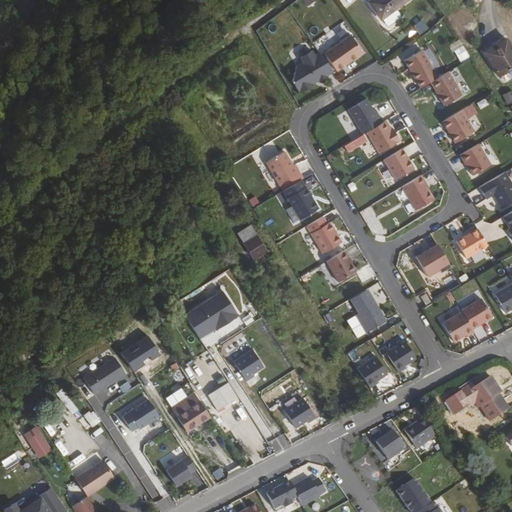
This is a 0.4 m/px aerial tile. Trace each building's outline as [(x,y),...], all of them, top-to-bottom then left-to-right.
[(381,19),(405,0),(371,0),(369,2),(381,19)] [(325,54),(337,72),(363,53),(351,36),(325,54)] [(484,51),(486,54),(508,40),(506,37),(484,51)] [(500,76),(511,68),(511,47),(508,40),(486,54),(500,76)] [(460,62),(470,57),(464,45),(454,50),(460,62)] [(422,51),(405,61),(421,88),(431,83),(439,78),(422,51)] [(431,83),(445,106),(462,96),(448,72),(439,78),(431,83)] [(502,95),(507,104),(511,101),(511,89),(502,95)] [(486,97),(477,102),(481,109),(490,104),(486,97)] [(367,133),(384,123),(377,112),(375,113),(368,102),(350,112),(363,135),(367,133)] [(443,122),(456,143),(473,133),(460,112),(443,122)] [(384,123),(367,133),(380,154),(401,142),(393,130),(392,131),(386,121),(384,123)] [(460,156),(464,163),(465,162),(473,176),(491,165),(478,145),(460,156)] [(414,169),(402,149),(384,160),(396,180),(414,169)] [(285,152),(267,163),(284,192),(302,181),(304,179),(295,165),(293,166),(285,152)] [(511,183),(505,172),(479,188),(486,200),(494,195),(502,209),(511,203),(511,183)] [(421,176),(401,188),(415,212),(434,201),(427,189),(429,188),(421,176)] [(284,192),(301,221),(319,210),(302,181),(284,192)] [(330,223),(312,234),(324,254),(342,243),(330,223)] [(253,261),(267,253),(251,227),(238,236),(253,261)] [(488,246),(478,229),(457,242),(467,259),(488,246)] [(430,235),(414,244),(419,252),(435,243),(430,235)] [(452,268),(438,245),(417,257),(429,277),(440,270),(442,274),(452,268)] [(350,258),(345,251),(327,262),(339,283),(357,272),(349,259),(350,258)] [(511,283),(501,290),(511,309),(511,283)] [(372,298),(367,290),(351,300),(359,314),(356,316),(367,334),(387,322),(373,298),(372,298)] [(223,291),(185,316),(203,343),(218,333),(217,331),(239,316),(223,291)] [(427,294),(422,297),(427,305),(432,302),(427,294)] [(461,309),(462,311),(472,328),(492,316),(481,297),(461,309)] [(472,328),(462,311),(442,322),(454,341),(466,334),(467,335),(474,331),(472,328)] [(247,325),(254,320),(250,314),(243,318),(247,325)] [(156,348),(142,329),(117,345),(130,366),(156,348)] [(369,339),(348,353),(353,361),(374,347),(369,339)] [(405,341),(386,353),(399,373),(406,368),(405,366),(417,359),(405,341)] [(265,367),(253,349),(233,363),(246,382),(253,378),(252,376),(265,367)] [(358,367),(370,386),(391,373),(379,354),(358,367)] [(84,378),(96,395),(127,375),(116,357),(84,378)] [(187,372),(194,380),(199,376),(192,368),(187,372)] [(496,392),(499,390),(491,377),(468,392),(478,409),(481,407),(490,421),(508,410),(496,392)] [(215,408),(235,395),(227,383),(207,396),(215,408)] [(55,394),(72,414),(79,408),(61,388),(55,394)] [(173,412),(179,420),(202,404),(196,396),(173,412)] [(317,418),(304,398),(286,410),(298,428),(309,420),(310,422),(317,418)] [(151,402),(125,419),(133,431),(139,427),(141,430),(161,417),(151,402)] [(212,418),(202,404),(179,420),(189,434),(212,418)] [(87,411),(78,421),(87,429),(96,420),(87,411)] [(435,437),(423,419),(404,432),(417,450),(435,437)] [(36,426),(24,434),(40,458),(51,451),(36,426)] [(404,450),(390,429),(384,434),(385,436),(376,443),(388,461),(404,450)] [(285,433),(271,440),(278,451),(291,444),(285,433)] [(68,457),(76,453),(70,442),(62,446),(68,457)] [(71,468),(80,460),(75,454),(66,462),(71,468)] [(168,471),(178,487),(193,476),(191,474),(198,470),(190,457),(168,471)] [(102,463),(74,481),(86,499),(113,481),(102,463)] [(28,476),(26,465),(16,467),(17,478),(28,476)] [(310,478),(293,487),(298,498),(303,507),(320,498),(319,496),(326,492),(319,479),(312,483),(310,478)] [(414,480),(396,493),(409,511),(419,511),(431,505),(414,480)] [(293,487),(290,482),(267,494),(275,510),(298,498),(293,487)] [(63,511),(48,489),(35,497),(25,503),(21,497),(1,510),(2,511),(63,511)] [(94,511),(86,499),(71,509),(72,511),(94,511)]
